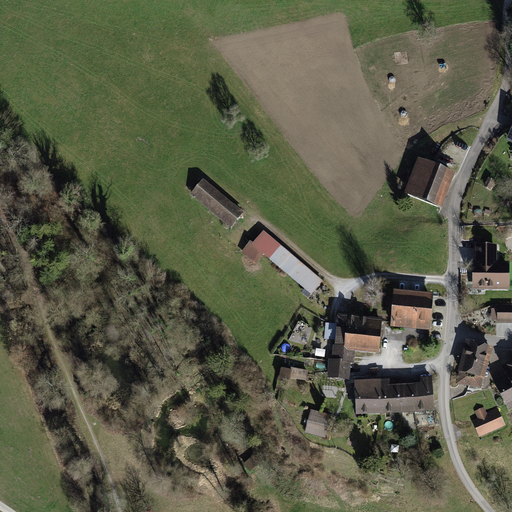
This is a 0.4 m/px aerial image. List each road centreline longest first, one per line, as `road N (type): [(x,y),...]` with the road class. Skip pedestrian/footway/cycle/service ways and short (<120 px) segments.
road 1 (track): [(511,0),(509,73),(456,207),(454,332),(396,334),(389,370),(446,368)]
road 2 (unclassified): [(490,511),(454,455),(444,382),(454,332),(511,343)]
road 3 (track): [(454,282),(336,280),(255,217)]
